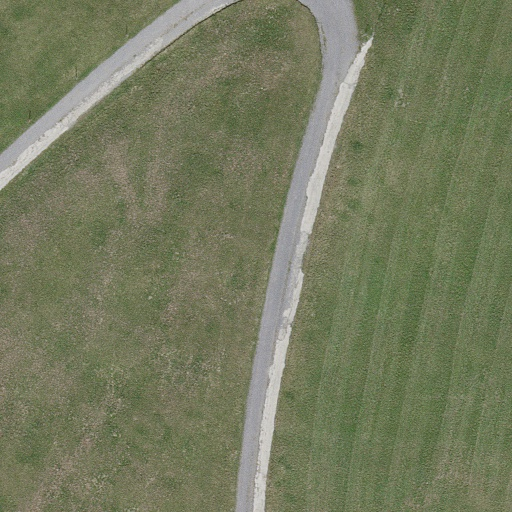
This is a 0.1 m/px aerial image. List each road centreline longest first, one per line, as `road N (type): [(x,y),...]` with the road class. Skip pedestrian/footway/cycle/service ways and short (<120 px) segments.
road 1 (track): [(257,511),(288,357),(364,66),(342,0)]
road 2 (track): [(197,0),(142,32),(0,181)]
